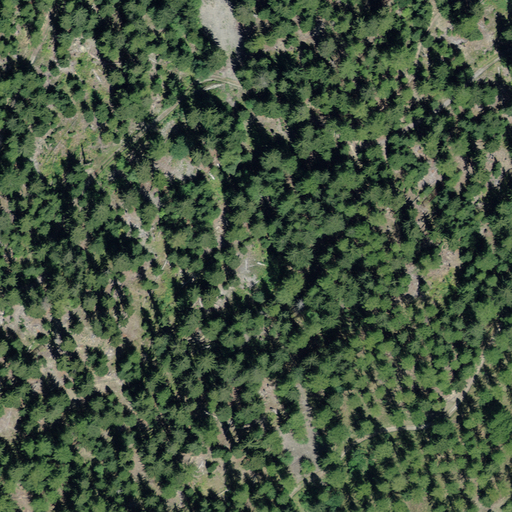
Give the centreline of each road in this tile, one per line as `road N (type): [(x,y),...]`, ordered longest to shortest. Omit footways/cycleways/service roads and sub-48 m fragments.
road 1 (track): [(0,293),(29,280),(54,224),(200,78),(232,82),(349,145),(381,142),(511,39)]
road 2 (track): [(511,301),(434,419),(368,432),(280,511)]
road 3 (track): [(54,0),(7,114),(0,160)]
